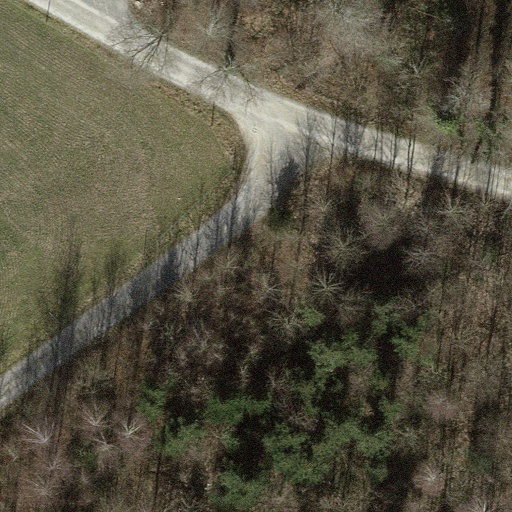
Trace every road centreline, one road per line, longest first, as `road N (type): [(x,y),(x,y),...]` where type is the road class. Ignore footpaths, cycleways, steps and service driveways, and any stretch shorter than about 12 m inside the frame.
road 1 (track): [(0,396),(254,201),(309,126)]
road 2 (track): [(53,0),(189,77),(309,126)]
road 3 (track): [(309,126),(511,183)]
